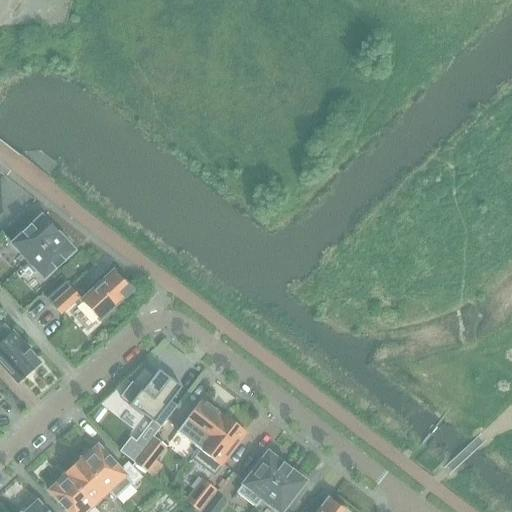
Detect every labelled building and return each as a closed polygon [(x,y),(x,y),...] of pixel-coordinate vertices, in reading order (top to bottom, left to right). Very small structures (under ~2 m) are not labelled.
[(11,243),(27,260),(56,233),(40,216),(30,226),(29,225),(21,232),(22,233),(11,243)] [(56,233),(27,260),(43,278),(54,268),(62,261),(62,260),(72,251),(66,244),(69,241),(60,232),(57,234),(56,233)] [(123,298),(132,290),(123,281),(122,282),(112,271),(81,300),(98,319),(122,297),(123,298)] [(61,276),(42,293),(51,304),(70,286),(61,276)] [(79,297),(70,286),(51,304),(60,314),(79,297)] [(39,363),(4,325),(0,328),(0,361),(18,382),(39,363)] [(170,400),(181,386),(168,376),(164,382),(153,373),(146,382),(141,388),(131,381),(119,396),(129,404),(128,405),(141,415),(142,414),(159,427),(176,405),(170,400)] [(176,431),(197,448),(223,415),(222,414),(221,416),(200,399),(176,431)] [(211,474),(244,432),(223,415),(197,448),(190,457),(211,474)] [(154,437),(134,462),(145,471),(165,445),(154,437)] [(114,464),(115,464),(107,456),(97,445),(91,451),(89,449),(79,459),(107,490),(114,497),(129,483),(132,487),(142,477),(129,463),(121,471),(114,464)] [(255,506),(261,498),(286,466),(282,463),(281,463),(267,452),(236,492),(255,506)] [(79,459),(63,474),(92,505),(107,490),(79,459)] [(286,466),(261,498),(278,511),(279,511),(304,481),(289,470),(290,469),(286,466)] [(83,511),(92,505),(63,474),(52,483),(54,485),(48,491),(58,501),(57,502),(65,510),(65,509),(67,511),(83,511)] [(215,490),(201,479),(185,499),(199,510),(215,490)] [(200,511),(217,511),(225,502),(214,494),(200,511)] [(347,511),(340,506),(339,508),(327,499),(317,511),(347,511)] [(29,505),(21,511),(47,511),(46,511),(45,511),(36,501),(30,507),(29,505)]
